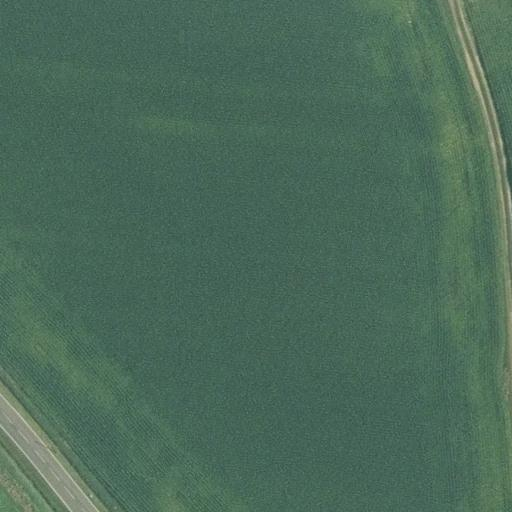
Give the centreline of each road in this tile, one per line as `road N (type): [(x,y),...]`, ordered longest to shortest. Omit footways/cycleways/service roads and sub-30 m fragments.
road 1 (track): [(511,285),(490,113),(448,0)]
road 2 (secondary): [(84,511),(0,410)]
